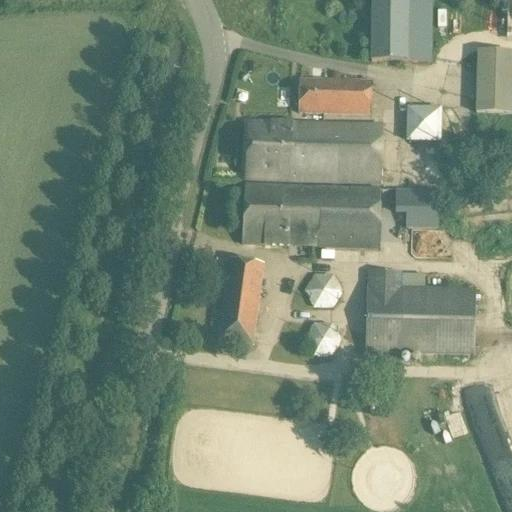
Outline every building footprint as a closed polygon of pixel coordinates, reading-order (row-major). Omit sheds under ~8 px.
[(431,65),(432,0),(372,0),(371,64),(431,65)] [(511,55),(477,54),(476,114),(511,115),(511,104),(511,55)] [(370,117),(371,83),(301,81),(300,116),(370,117)] [(447,111),(408,110),(408,150),(446,151),(447,111)] [(385,186),(389,128),(249,124),(246,182),(385,186)] [(243,246),(314,248),(380,250),(384,191),(246,187),(243,246)] [(441,230),(442,191),(398,190),(397,229),(441,230)] [(253,347),(264,267),(229,263),(218,342),(253,347)] [(339,308),(341,276),(311,274),(310,307),(339,308)] [(473,357),(475,292),(401,290),(401,276),(369,275),(368,289),(366,354),(473,357)] [(308,327),(311,341),(318,339),(323,358),(342,354),(334,321),(308,327)]
